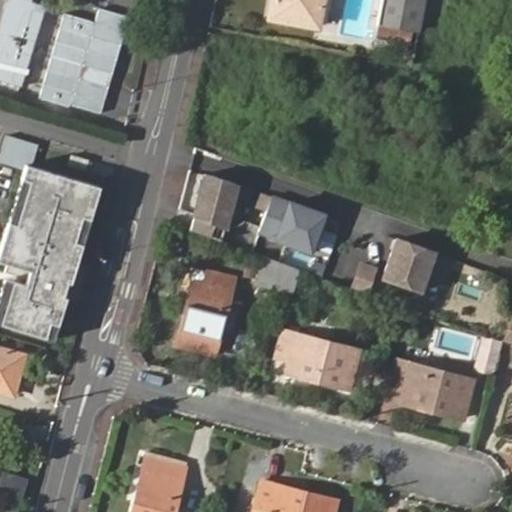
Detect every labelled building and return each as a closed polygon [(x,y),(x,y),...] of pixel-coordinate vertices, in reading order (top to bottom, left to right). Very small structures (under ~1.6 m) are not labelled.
[(47,6),(34,2),(26,0),(8,0),(0,29),(0,80),(23,87),(47,6)] [(95,92),(108,3),(86,0),(75,0),(63,88),(95,92)] [(269,0),(266,15),(312,24),(317,0),(269,0)] [(381,0),(377,26),(419,33),(425,0),(381,0)] [(31,168),(37,147),(6,137),(0,156),(0,164),(24,171),(25,166),(31,168)] [(85,173),(88,162),(71,157),(68,167),(85,173)] [(31,168),(25,166),(24,171),(21,181),(29,183),(16,226),(8,224),(0,250),(0,264),(7,266),(5,275),(27,281),(25,287),(13,283),(0,325),(0,326),(45,340),(50,325),(58,327),(66,300),(63,299),(67,284),(70,285),(82,246),(74,244),(82,219),(90,221),(99,188),(31,168)] [(224,226),(234,183),(203,173),(193,216),(224,226)] [(29,183),(21,181),(8,224),(16,226),(29,183)] [(273,196),(260,232),(318,254),(318,251),(332,256),(341,232),(327,227),(330,216),(273,196)] [(224,226),(193,216),(191,230),(222,242),(224,226)] [(82,246),(90,221),(82,219),(74,244),(82,246)] [(419,292),(434,255),(397,241),(383,278),(419,292)] [(254,283),(274,288),(281,263),(262,256),(254,283)] [(291,293),(298,269),(281,263),(274,288),(291,293)] [(377,269),(361,263),(351,289),(367,295),(377,269)] [(190,282),(175,345),(214,354),(234,279),(206,272),(203,285),(190,282)] [(0,325),(13,283),(4,281),(0,294),(0,325)] [(511,346),(511,316),(502,343),(511,346)] [(53,342),(58,327),(50,325),(45,340),(53,342)] [(274,358),(289,363),(286,374),(347,391),(358,352),(283,331),(274,358)] [(0,391),(13,396),(24,356),(0,349),(0,391)] [(390,389),(402,393),(400,404),(462,421),(472,384),(397,363),(390,389)] [(145,473),(133,511),(174,511),(186,465),(185,465),(150,455),(145,473)] [(0,472),(0,493),(17,499),(23,479),(0,472)] [(335,511),(338,501),(262,481),(254,508),(253,511),(335,511)]
